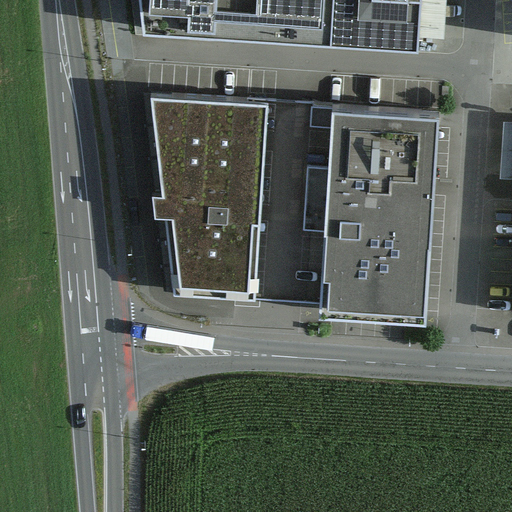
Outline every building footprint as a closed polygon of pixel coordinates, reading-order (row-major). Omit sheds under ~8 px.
[(416,0),(144,0),(147,15),(203,18),(415,31),(416,0)] [(438,105),(437,87),(411,88),(411,106),(438,105)] [(258,205),(262,100),(150,93),(165,186),(155,185),(157,204),(167,204),(176,284),(253,288),(258,205)] [(337,104),(262,100),(258,205),(253,288),(326,301),(337,104)] [(422,307),(435,110),(337,104),(326,301),(422,307)]
